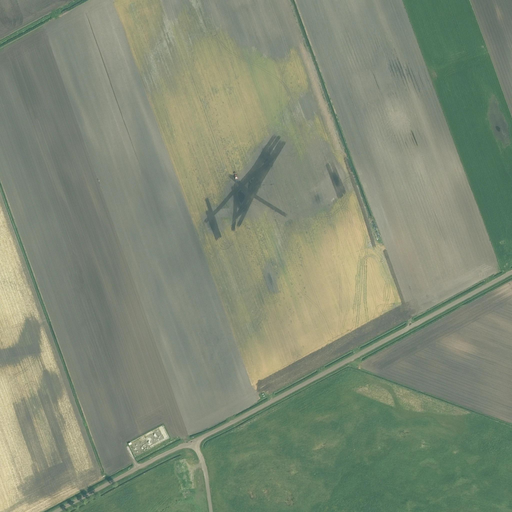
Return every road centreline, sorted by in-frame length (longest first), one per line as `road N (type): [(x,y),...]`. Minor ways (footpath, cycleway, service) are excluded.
road 1 (unclassified): [(194,440),(511,272)]
road 2 (unclassified): [(56,511),(194,440)]
